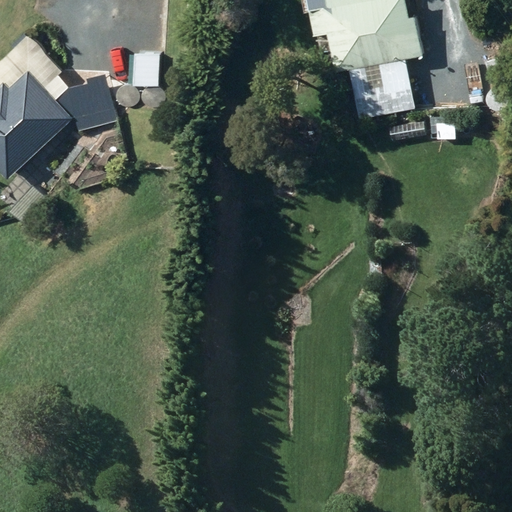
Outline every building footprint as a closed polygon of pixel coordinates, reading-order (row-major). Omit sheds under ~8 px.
[(339,72),(352,70),(359,116),(418,107),(410,59),(426,56),(419,10),(411,11),(409,0),(335,0),(312,4),(317,35),(333,32),(339,72)] [(77,114),(49,85),(67,69),(36,32),(0,62),(0,168),(11,181),(77,114)] [(511,83),(502,57),(489,62),(500,92),(511,87),(511,83)] [(93,84),(76,85),(79,124),(117,122),(114,74),(92,76),(93,84)] [(428,119),(392,123),(394,139),(430,135),(428,119)] [(459,121),(433,121),(433,131),(432,131),(432,140),(459,140),(459,121)] [(52,199),(38,183),(11,207),(25,223),(52,199)]
